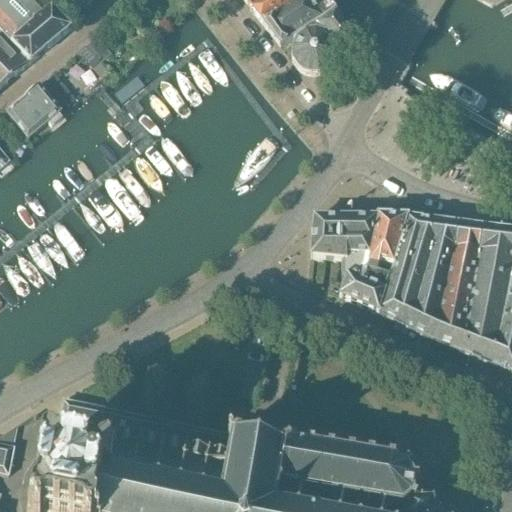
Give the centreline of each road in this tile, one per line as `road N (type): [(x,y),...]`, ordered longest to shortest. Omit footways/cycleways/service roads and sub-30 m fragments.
road 1 (residential): [(239,273),(511,403)]
road 2 (tertiary): [(0,413),(239,273)]
road 3 (residential): [(219,0),(343,147)]
road 4 (residential): [(343,147),(422,193),(511,213)]
road 5 (tertiary): [(343,147),(429,0)]
road 6 (residential): [(129,0),(0,111)]
road 7 (tertiary): [(239,273),(273,246),(343,147)]
